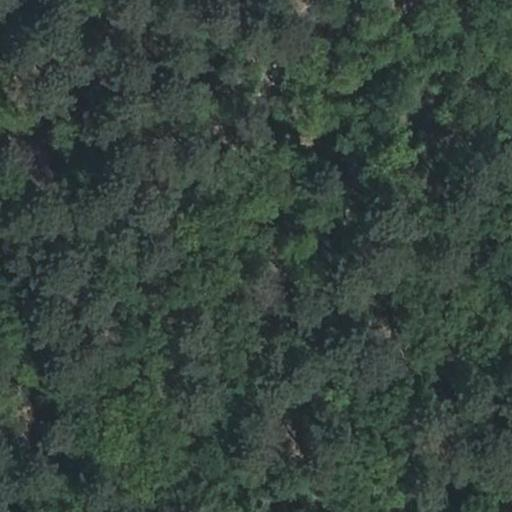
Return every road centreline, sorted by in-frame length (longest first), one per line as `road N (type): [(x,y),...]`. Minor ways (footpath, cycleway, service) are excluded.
road 1 (unknown): [(296,0),(81,387),(25,511)]
road 2 (track): [(0,187),(199,171)]
